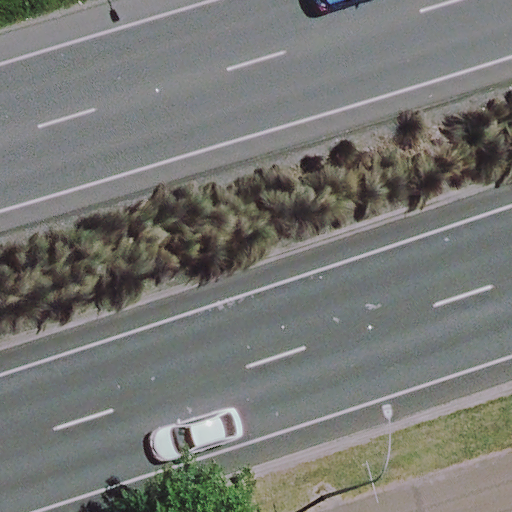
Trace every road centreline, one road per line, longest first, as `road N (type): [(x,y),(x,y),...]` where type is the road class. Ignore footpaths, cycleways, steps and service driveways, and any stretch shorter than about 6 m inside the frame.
road 1 (primary): [(511,301),(0,459)]
road 2 (primary): [(0,153),(398,39),(501,0)]
